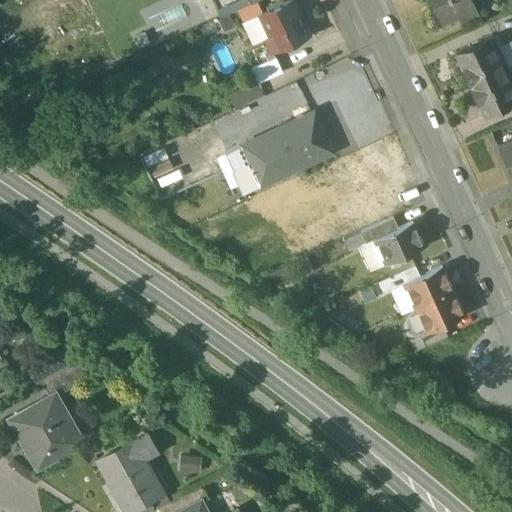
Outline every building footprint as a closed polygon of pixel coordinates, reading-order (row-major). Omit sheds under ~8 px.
[(290,0),(287,0),(259,14),(268,34),(263,37),(271,52),(305,36),(296,15),(298,15),(290,0)] [(431,0),(442,24),(458,17),(461,22),(478,14),(471,0),(431,0)] [(492,36),(456,53),(471,84),(506,68),(492,36)] [(275,57),(251,67),(258,82),(281,71),(275,57)] [(511,79),(506,68),(471,84),(485,115),(511,102),(511,79)] [(314,109),(242,144),(261,183),(333,149),(314,109)] [(511,138),(497,145),(511,176),(511,138)] [(242,144),(226,151),(245,191),(261,183),(242,144)] [(165,146),(145,155),(150,165),(169,156),(165,146)] [(170,158),(152,166),(156,176),(175,167),(170,158)] [(393,215),(360,230),(365,241),(375,237),(398,226),(393,215)] [(398,226),(375,237),(387,262),(424,245),(412,220),(398,226)] [(360,230),(343,238),(349,249),(365,241),(360,230)] [(415,263),(382,278),(387,289),(405,281),(420,274),(415,263)] [(420,274),(405,281),(416,306),(453,289),(442,264),(420,274)] [(453,289),(416,306),(427,331),(443,324),(465,314),(453,289)] [(427,331),(410,339),(415,350),(448,335),(443,324),(427,331)] [(76,362),(56,349),(31,363),(41,381),(76,362)] [(76,362),(41,381),(50,397),(55,394),(56,396),(95,374),(76,362)] [(50,397),(11,418),(37,466),(81,442),(56,396),(55,394),(50,397)] [(147,433),(97,460),(124,510),(125,511),(126,511),(148,500),(154,511),(158,509),(152,498),(154,497),(148,485),(155,481),(143,459),(157,451),(147,433)] [(200,486),(159,508),(161,511),(176,511),(201,499),(201,500),(206,498),(200,486)] [(207,511),(201,500),(201,499),(176,511),(207,511)] [(148,500),(126,511),(125,511),(124,510),(122,511),(151,511),(154,511),(148,500)]
